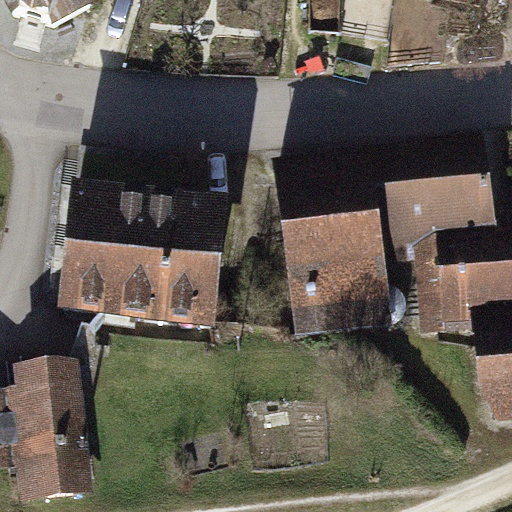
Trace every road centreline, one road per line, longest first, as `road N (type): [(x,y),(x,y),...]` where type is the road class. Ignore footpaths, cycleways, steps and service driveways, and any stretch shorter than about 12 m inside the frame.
road 1 (residential): [(511,94),(341,114),(212,118),(0,95)]
road 2 (track): [(56,105),(23,244),(0,291)]
